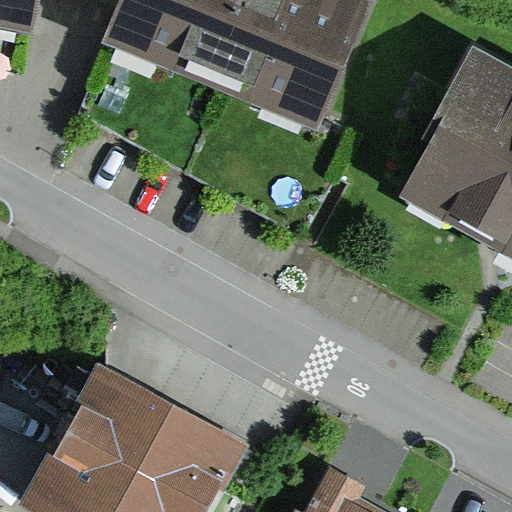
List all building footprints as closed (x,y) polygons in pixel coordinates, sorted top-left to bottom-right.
[(0,0),(0,49),(34,56),(44,0),(0,0)] [(340,0),(126,0),(101,62),(318,151),(374,14),(340,0)] [(511,36),(480,19),(391,182),(511,247),(511,36)] [(188,406),(109,363),(38,495),(68,511),(192,511),(236,432),(188,406)] [(400,511),(404,506),(318,459),(289,511),(400,511)]
